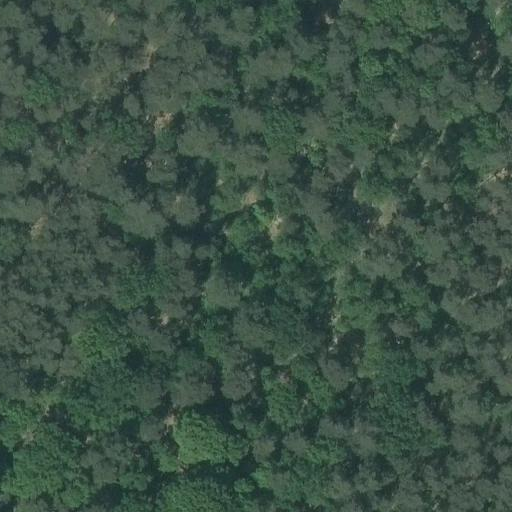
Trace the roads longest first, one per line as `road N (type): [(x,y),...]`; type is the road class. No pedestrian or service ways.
road 1 (track): [(25,447),(55,392),(136,351),(196,296),(369,220)]
road 2 (track): [(369,220),(215,511)]
road 3 (track): [(369,220),(419,269),(511,453)]
road 4 (track): [(324,0),(330,137),(369,220)]
road 5 (track): [(511,108),(369,220)]
